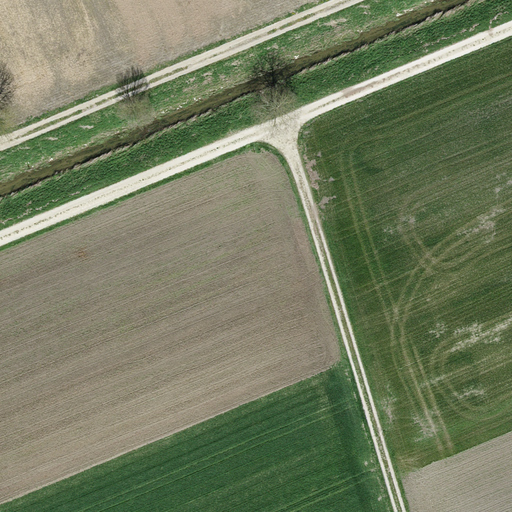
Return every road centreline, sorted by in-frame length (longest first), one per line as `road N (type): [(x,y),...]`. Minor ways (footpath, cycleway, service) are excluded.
road 1 (track): [(511,23),(0,235)]
road 2 (track): [(275,121),(399,511)]
road 3 (track): [(0,147),(355,0)]
